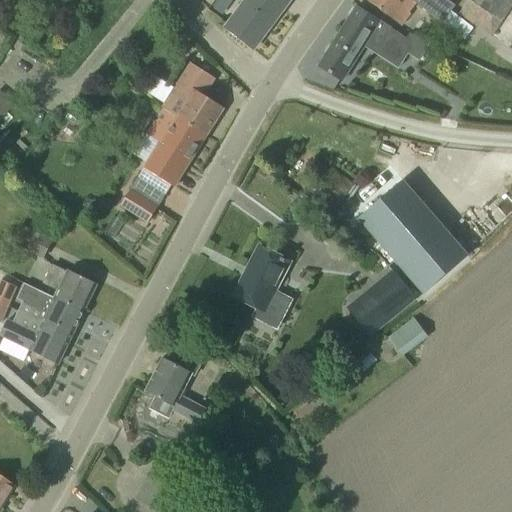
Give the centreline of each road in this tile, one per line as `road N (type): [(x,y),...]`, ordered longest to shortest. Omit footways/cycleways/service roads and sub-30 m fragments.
road 1 (unclassified): [(44,511),(286,100)]
road 2 (unclassified): [(511,141),(286,100)]
road 3 (unclassified): [(286,100),(189,0)]
